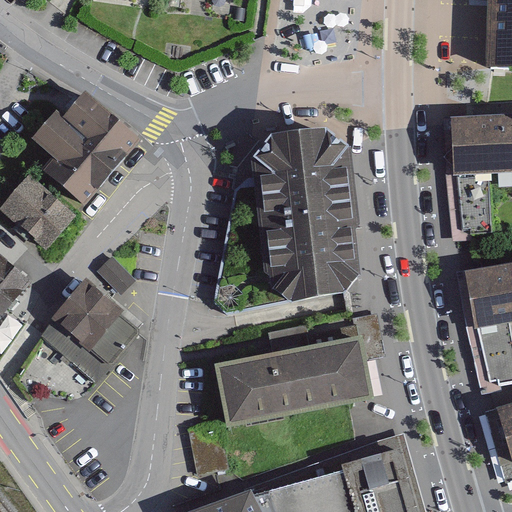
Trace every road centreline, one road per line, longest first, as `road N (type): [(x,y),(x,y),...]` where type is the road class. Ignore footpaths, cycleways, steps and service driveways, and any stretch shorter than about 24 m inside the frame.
road 1 (tertiary): [(399,86),(403,199),(421,324),(468,511)]
road 2 (residential): [(177,130),(191,171),(189,207),(153,457),(146,487),(124,511)]
road 3 (unclassified): [(399,86),(297,91),(177,130)]
road 4 (residential): [(177,130),(0,18)]
road 5 (primary): [(69,511),(0,412)]
